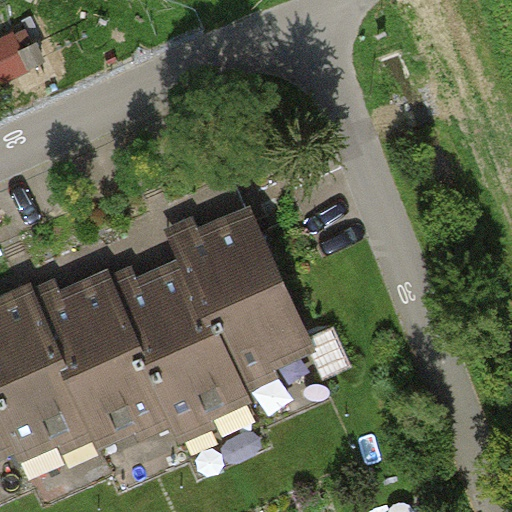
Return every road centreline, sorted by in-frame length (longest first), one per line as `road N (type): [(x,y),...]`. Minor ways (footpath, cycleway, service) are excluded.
road 1 (residential): [(499,511),(315,17)]
road 2 (residential): [(0,157),(315,17)]
